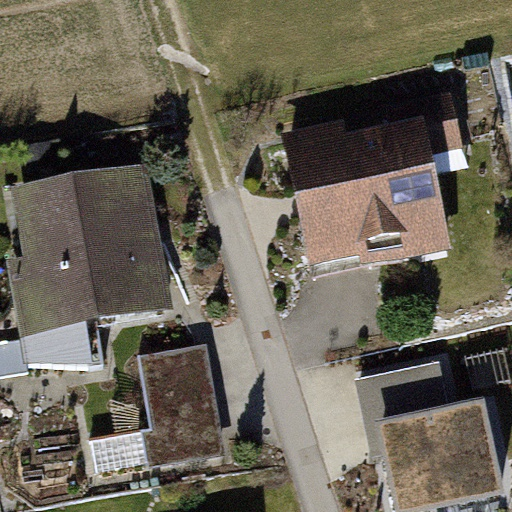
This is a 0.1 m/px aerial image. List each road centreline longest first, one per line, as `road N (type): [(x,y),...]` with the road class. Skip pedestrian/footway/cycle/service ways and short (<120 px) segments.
road 1 (residential): [(224,186),(324,511)]
road 2 (track): [(165,0),(224,186)]
